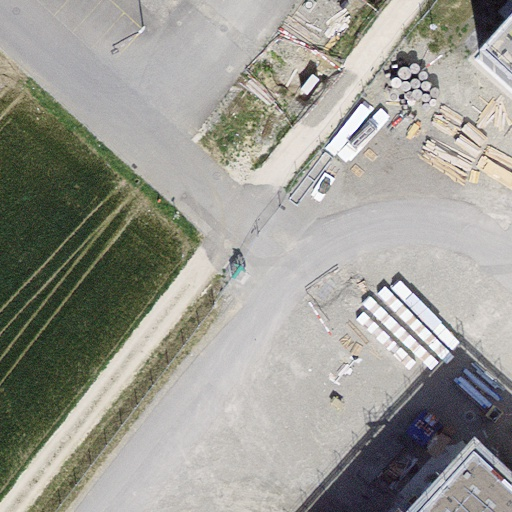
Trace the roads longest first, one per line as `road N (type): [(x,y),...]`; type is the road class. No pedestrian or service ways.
road 1 (track): [(415,0),(20,511)]
road 2 (residential): [(5,0),(246,218)]
